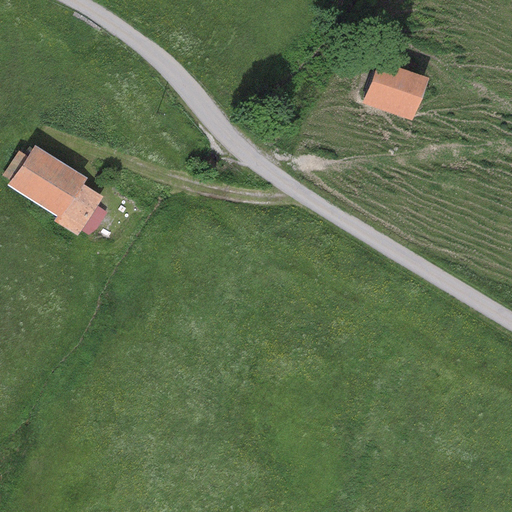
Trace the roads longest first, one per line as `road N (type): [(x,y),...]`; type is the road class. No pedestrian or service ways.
road 1 (unclassified): [(68,0),(172,72),(295,192),(511,323)]
road 2 (track): [(43,132),(192,187),(253,198),(295,192)]
